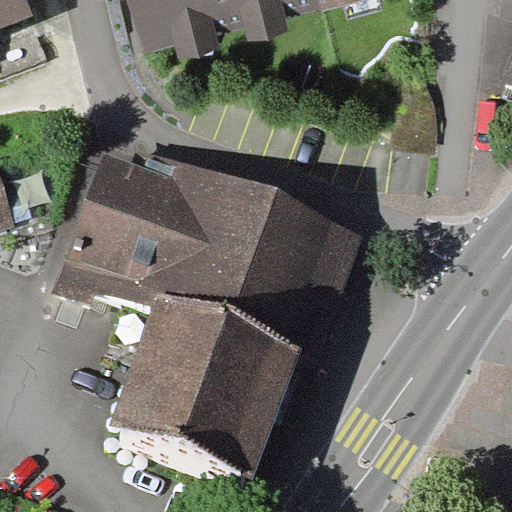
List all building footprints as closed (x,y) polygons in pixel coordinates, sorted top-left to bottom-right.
[(0,0),(0,52),(40,34),(25,0),(0,0)] [(301,13),(297,0),(113,0),(126,54),(301,13)] [(297,0),(301,13),(352,0),(297,0)] [(511,51),(498,100),(511,104),(511,51)] [(339,252),(93,175),(53,302),(154,331),(300,379),(339,252)] [(300,379),(154,331),(110,464),(256,511),(300,379)]
